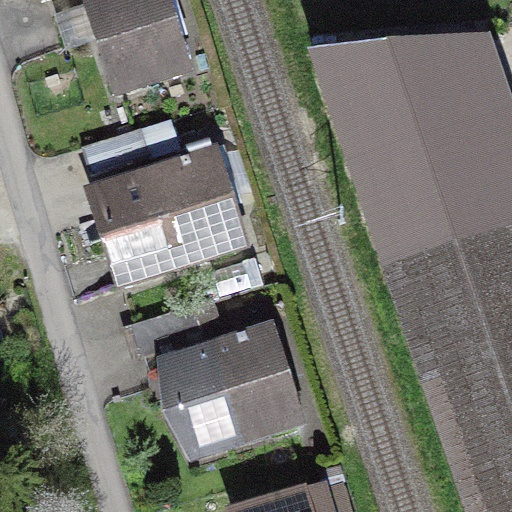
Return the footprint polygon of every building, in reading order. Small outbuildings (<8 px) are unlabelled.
[(107,0),(90,6),(117,91),(183,70),(160,0),(107,0)] [(511,511),(511,185),(465,47),(313,59),(466,511),(511,511)] [(140,132),(81,150),(90,177),(148,159),(140,132)] [(100,215),(78,222),(84,243),(106,236),(121,286),(240,247),(213,161),(190,168),(188,162),(181,165),(183,170),(95,198),(100,215)] [(192,309),(131,328),(141,359),(202,341),(192,309)] [(244,339),(237,341),(239,346),(175,365),(180,413),(205,453),(296,424),(269,337),(246,344),(244,339)] [(331,511),(325,490),(252,511),(331,511)]
